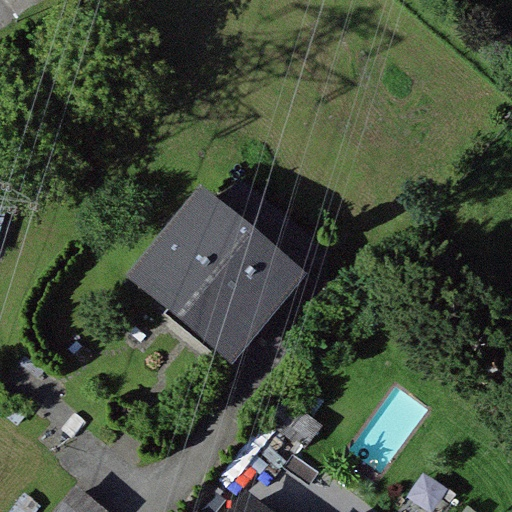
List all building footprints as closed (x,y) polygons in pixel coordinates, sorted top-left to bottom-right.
[(227,204),(217,194),(144,277),(237,357),(331,249),(249,178),(227,204)] [(470,361),(426,314),(407,331),(451,378),(470,361)] [(325,433),(288,407),(276,424),(312,451),(325,433)] [(229,511),(230,511),(211,495),(197,511),(229,511)] [(102,511),(84,497),(72,511),(102,511)] [(274,511),(261,502),(253,511),(274,511)]
